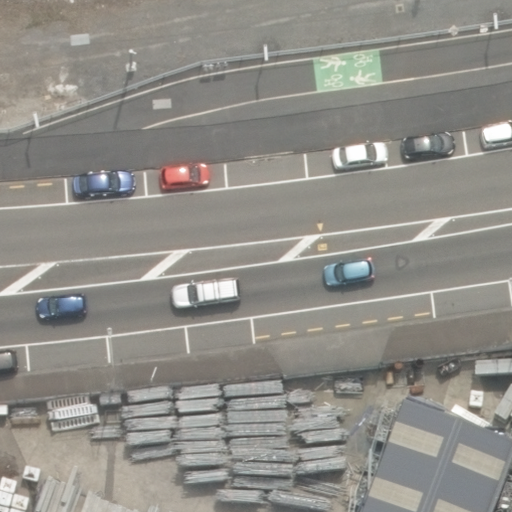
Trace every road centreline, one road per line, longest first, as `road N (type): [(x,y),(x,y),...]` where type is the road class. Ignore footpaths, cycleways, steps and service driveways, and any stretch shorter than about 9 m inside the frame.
road 1 (secondary): [(511,215),(224,258)]
road 2 (secondary): [(224,258),(101,297),(0,312)]
road 3 (secondary): [(0,237),(224,258)]
